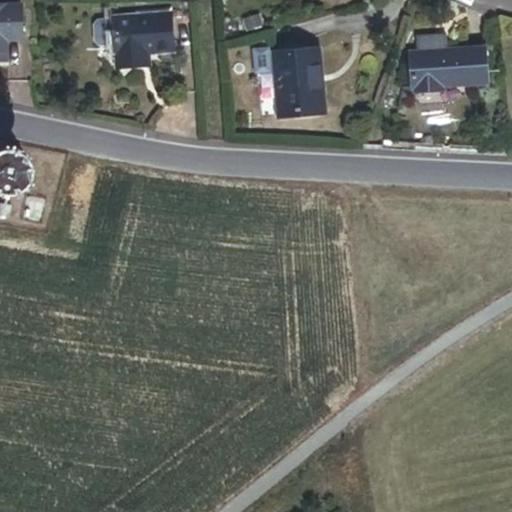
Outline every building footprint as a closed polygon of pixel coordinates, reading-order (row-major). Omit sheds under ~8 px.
[(100,17),(85,18),(81,22),(82,39),(86,42),(102,41),(103,61),(130,59),(130,49),(157,48),(155,12),(100,15),(100,17)] [(310,114),(306,71),(314,71),(312,51),(267,54),(272,117),(310,114)] [(436,88),(481,86),(480,53),(404,57),(406,90),(410,89),(410,96),(436,95),(436,88)] [(310,114),(317,114),(314,71),(306,71),(310,114)] [(32,187),(30,179),(26,174),(18,169),(7,169),(0,171),(0,207),(0,208),(6,210),(13,211),(20,209),(24,206),(29,200),(31,196),(32,192),(32,187)]
